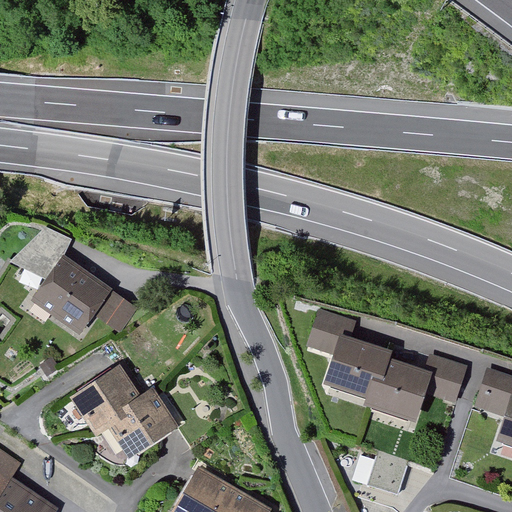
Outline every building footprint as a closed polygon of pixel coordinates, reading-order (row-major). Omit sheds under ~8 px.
[(69,250),(52,238),(32,266),(51,280),(32,308),(76,340),(107,296),(60,263),(69,250)] [(464,373),(432,363),(427,381),(388,369),(391,360),(345,346),(351,327),(320,317),(309,350),(336,358),(326,391),(368,404),(365,413),(416,428),(425,397),(454,405),(464,373)] [(135,392),(120,371),(70,406),(93,440),(107,431),(131,465),(178,433),(152,395),(159,390),(152,380),(135,392)] [(511,382),(489,375),(477,413),(509,422),(501,447),(511,450),(511,382)] [(379,451),(367,481),(395,493),(408,462),(379,451)] [(16,468),(0,458),(0,511),(49,511),(6,485),(16,468)] [(259,511),(199,478),(179,511),(259,511)]
